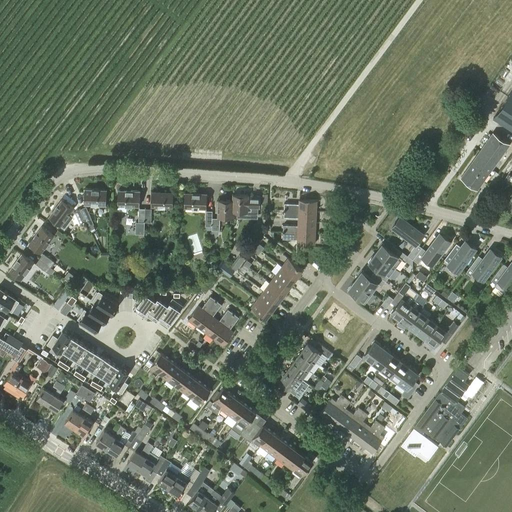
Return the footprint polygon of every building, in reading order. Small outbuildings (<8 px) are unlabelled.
[(511,130),(511,90),(494,118),(511,130)] [(478,189),(509,144),(493,133),(462,177),(478,189)] [(106,205),(106,190),(84,189),(84,204),(106,205)] [(118,191),(118,205),(139,206),(140,192),(118,191)] [(172,207),(173,193),(152,192),(151,206),(172,207)] [(206,208),(206,194),(185,193),(184,207),(206,208)] [(233,195),(232,201),(233,201),(232,217),(238,217),(239,212),(247,212),(247,207),(259,208),(259,197),(247,196),(247,195),(233,195)] [(61,225),(73,208),(62,199),(49,217),(60,225),(61,225)] [(232,201),(218,200),(218,216),(232,217),(233,201),(232,201)] [(284,204),(283,211),(315,212),(316,201),(299,200),(299,205),(284,204)] [(95,228),(91,219),(86,206),(80,209),(85,221),(87,227),(88,226),(90,230),(95,228)] [(85,221),(80,209),(74,211),(79,224),(85,221)] [(315,212),(283,211),(283,218),(298,218),(298,222),(315,223),(315,212)] [(394,224),(392,227),(396,229),(408,238),(407,239),(413,243),(409,249),(411,251),(407,256),(413,260),(422,247),(417,243),(424,235),(399,217),(394,224)] [(211,227),(211,230),(211,237),(216,237),(218,234),(219,230),(219,218),(212,218),(211,218),(211,227)] [(144,222),(136,221),(135,233),(144,234),(144,222)] [(283,225),(282,233),(314,234),(315,223),(298,222),(298,226),(283,225)] [(42,227),(29,244),(40,252),(53,235),(42,227)] [(314,234),(282,233),(282,239),(297,240),(297,244),(314,245),(314,234)] [(422,247),(413,260),(418,264),(422,257),(432,265),(432,264),(433,264),(438,257),(438,256),(447,244),(450,240),(447,239),(447,238),(440,233),(427,251),(422,247)] [(466,241),(461,247),(458,251),(453,247),(444,259),(449,263),(448,265),(457,272),(458,271),(458,272),(464,264),(463,264),(473,252),(472,252),(475,248),(473,246),(466,241)] [(255,247),(261,251),(264,247),(259,243),(255,247)] [(382,244),(375,253),(391,265),(398,256),(402,259),(406,254),(396,247),(392,252),(382,244)] [(478,255),(469,268),(466,272),(463,275),(468,279),(470,276),(471,276),(473,273),(483,280),(484,280),(489,273),(489,272),(498,260),(500,256),(498,254),(491,249),(483,259),(478,255)] [(43,253),(39,259),(55,270),(59,273),(63,268),(54,261),(43,253)] [(240,253),(231,264),(238,270),(247,258),(240,253)] [(391,265),(375,253),(368,262),(379,270),(375,274),(385,281),(389,277),(385,273),(391,265)] [(21,280),(33,262),(22,254),(9,271),(21,280)] [(55,270),(39,259),(35,264),(51,275),(55,270)] [(243,264),(248,268),(252,263),(247,259),(243,264)] [(287,259),(281,267),(296,278),(302,270),(287,259)] [(503,264),(494,276),(491,280),(496,284),(494,286),(504,293),(508,288),(509,288),(511,283),(511,262),(508,267),(503,264)] [(248,268),(243,264),(237,272),(243,275),(248,268)] [(296,278),(281,267),(275,275),(290,286),(296,278)] [(223,273),(217,269),(210,279),(215,283),(223,273)] [(385,281),(375,274),(372,279),(361,271),(355,280),(371,292),(377,283),(382,286),(385,281)] [(64,279),(75,287),(79,281),(68,273),(64,279)] [(290,286),(275,275),(269,283),(284,294),(290,286)] [(371,292),(355,280),(348,289),(364,301),(371,292)] [(403,296),(410,286),(405,282),(398,292),(403,296)] [(284,294),(269,283),(263,291),(278,302),(284,294)] [(428,293),(432,287),(426,283),(422,288),(428,293)] [(403,296),(391,312),(400,319),(411,305),(415,298),(419,294),(410,287),(403,296)] [(445,287),(441,293),(447,297),(451,291),(445,287)] [(0,288),(0,308),(6,313),(6,312),(8,309),(12,312),(19,301),(6,293),(7,291),(5,290),(4,291),(0,288)] [(92,300),(92,301),(94,302),(110,312),(112,314),(112,313),(119,303),(99,290),(92,300)] [(263,291),(257,299),(272,310),(278,302),(263,291)] [(452,291),(447,297),(453,301),(458,295),(452,291)] [(145,292),(133,309),(144,317),(146,315),(146,314),(156,300),(156,299),(145,292)] [(386,308),(393,299),(388,295),(381,304),(386,308)] [(438,304),(442,299),(437,295),(433,300),(438,304)] [(171,300),(181,307),(184,304),(173,296),(171,300)] [(197,326),(216,300),(210,296),(201,308),(198,306),(188,319),(197,326)] [(156,300),(146,314),(146,315),(156,322),(158,319),(168,304),(158,297),(156,299),(156,300)] [(400,319),(399,321),(407,325),(408,326),(419,311),(424,305),(415,298),(411,305),(400,319)] [(63,303),(58,299),(53,306),(58,309),(63,303)] [(251,309),(250,311),(255,315),(256,313),(265,319),(272,310),(257,299),(251,309)] [(442,299),(438,304),(443,308),(447,303),(442,299)] [(221,304),(216,300),(197,326),(206,332),(216,319),(213,316),(221,304)] [(168,304),(158,319),(168,327),(181,309),(170,301),(168,304)] [(88,311),(102,320),(102,321),(104,322),(110,312),(94,302),(88,311)] [(84,309),(77,319),(96,330),(102,321),(102,320),(88,311),(84,308),(84,309)] [(219,321),(216,319),(206,332),(214,339),(233,313),(228,309),(219,321)] [(428,317),(419,311),(408,326),(407,327),(416,331),(417,332),(428,317)] [(233,313),(214,339),(223,345),(233,332),(230,329),(239,317),(233,313)] [(428,317),(417,332),(416,333),(424,338),(426,339),(436,324),(428,317)] [(436,324),(426,339),(425,340),(433,344),(434,345),(435,345),(436,346),(439,339),(445,331),(436,324)] [(53,334),(47,344),(60,353),(61,353),(62,350),(71,335),(69,334),(63,330),(58,337),(53,334)] [(0,347),(14,357),(19,348),(0,335),(0,347)] [(71,335),(62,350),(70,355),(79,341),(71,335)] [(79,341),(70,355),(73,357),(78,360),(88,346),(79,341)] [(372,362),(383,347),(374,341),(363,355),(372,362)] [(320,365),(327,357),(328,358),(332,352),(317,342),(314,347),(307,342),(301,351),(316,361),(316,362),(320,365)] [(14,357),(13,358),(19,362),(27,349),(21,346),(19,348),(14,357)] [(88,346),(78,360),(86,365),(86,366),(96,351),(88,346)] [(384,346),(383,347),(372,362),(381,369),(392,354),(390,353),(384,346)] [(86,365),(84,367),(85,368),(93,373),(104,356),(96,351),(86,366),(86,365)] [(161,353),(160,354),(156,351),(146,364),(159,373),(169,359),(161,353)] [(301,351),(295,359),(309,370),(316,362),(316,361),(301,351)] [(393,353),(392,354),(381,369),(389,375),(400,360),(399,359),(399,360),(393,353)] [(356,354),(349,363),(346,367),(352,371),(362,358),(356,354)] [(104,356),(93,373),(101,378),(103,376),(102,376),(112,362),(104,356)] [(52,363),(42,357),(36,366),(46,372),(52,363)] [(177,365),(169,359),(159,373),(167,379),(177,365)] [(295,359),(288,368),(303,379),(309,370),(295,359)] [(401,359),(400,360),(389,375),(398,381),(409,367),(408,366),(401,359)] [(11,393),(22,375),(17,372),(21,365),(16,362),(10,370),(12,371),(4,383),(6,384),(4,387),(5,389),(11,393)] [(112,362),(102,376),(103,376),(110,381),(120,367),(112,362)] [(57,368),(52,364),(46,373),(51,377),(57,368)] [(185,371),(177,365),(167,379),(175,385),(185,371)] [(409,367),(398,381),(406,388),(402,394),(407,399),(419,384),(413,380),(414,380),(419,375),(418,374),(416,372),(410,366),(409,367)] [(110,381),(108,383),(109,384),(122,393),(128,383),(123,380),(128,372),(120,367),(110,381)] [(416,424),(413,428),(422,434),(425,430),(434,438),(445,446),(446,446),(451,440),(455,434),(462,425),(467,417),(457,410),(460,407),(455,403),(469,385),(464,381),(469,375),(458,367),(445,385),(416,424)] [(281,377),(282,378),(278,383),(284,387),(299,398),(303,393),(301,391),(307,383),(303,379),(288,368),(285,372),(283,371),(280,375),(282,377),(281,377)] [(56,379),(61,382),(65,374),(60,371),(56,379)] [(185,371),(175,385),(183,391),(193,377),(185,371)] [(72,376),(67,373),(61,383),(57,389),(62,391),(72,376)] [(28,379),(22,375),(11,393),(17,397),(19,396),(21,393),(23,395),(30,383),(32,384),(36,378),(31,375),(28,379)] [(369,385),(372,379),(367,375),(363,381),(369,385)] [(193,377),(183,391),(191,397),(202,383),(193,377)] [(372,379),(369,385),(374,388),(378,383),(372,379)] [(61,383),(57,380),(53,386),(57,389),(61,383)] [(324,381),(321,385),(317,390),(323,394),(329,385),(324,381)] [(210,389),(202,383),(191,397),(199,404),(210,389)] [(76,392),(90,401),(95,392),(82,384),(76,392)] [(383,395),(386,390),(381,386),(377,391),(383,395)] [(47,405),(54,394),(44,388),(37,398),(47,405)] [(223,388),(213,402),(210,400),(206,406),(217,413),(221,408),(232,394),(223,388)] [(70,389),(66,395),(72,399),(76,392),(70,389)] [(395,405),(399,399),(390,392),(386,397),(395,405)] [(329,420),(346,397),(341,393),(336,400),(332,397),(320,413),(329,420)] [(64,401),(54,394),(47,405),(57,411),(64,401)] [(232,394),(221,408),(229,414),(240,400),(232,394)] [(158,408),(162,402),(154,396),(150,401),(158,408)] [(139,397),(134,404),(142,409),(147,403),(139,397)] [(351,400),(346,397),(329,420),(338,426),(349,410),(346,407),(351,400)] [(240,400),(229,414),(237,420),(248,406),(240,400)] [(384,401),(381,405),(390,412),(393,407),(384,401)] [(162,402),(158,408),(162,410),(162,409),(167,413),(170,408),(162,402)] [(309,403),(304,410),(309,413),(313,406),(309,403)] [(232,428),(231,428),(239,434),(245,439),(256,424),(251,420),(256,412),(248,406),(237,420),(232,428)] [(353,413),(349,410),(338,426),(346,433),(363,410),(358,406),(353,413)] [(75,429),(83,416),(73,410),(65,422),(75,429)] [(368,413),(363,410),(346,433),(355,439),(367,423),(363,420),(368,413)] [(83,416),(75,429),(85,435),(93,423),(83,416)] [(367,423),(355,439),(364,445),(381,422),(376,419),(371,426),(367,423)] [(201,436),(205,430),(193,422),(190,427),(201,436)] [(385,426),(381,422),(364,445),(373,452),(384,436),(380,433),(385,426)] [(144,424),(142,427),(134,439),(140,443),(150,428),(144,424)] [(256,424),(245,439),(250,442),(252,440),(261,446),(272,431),(263,425),(261,428),(256,424)] [(115,455),(116,455),(124,443),(129,446),(134,439),(142,427),(138,425),(135,430),(132,430),(131,433),(126,429),(121,425),(114,436),(114,437),(106,449),(111,452),(111,454),(114,456),(115,455)] [(213,435),(217,429),(214,427),(210,433),(208,432),(207,433),(205,430),(201,436),(204,438),(204,437),(209,440),(213,435)] [(114,437),(114,436),(104,430),(96,442),(106,449),(114,437)] [(280,437),(272,431),(261,446),(269,452),(280,437)] [(157,473),(166,459),(160,455),(159,456),(151,452),(154,447),(155,448),(162,437),(159,435),(153,444),(152,446),(153,446),(137,469),(143,472),(142,474),(146,476),(146,475),(147,476),(148,474),(154,478),(157,473)] [(221,441),(213,435),(209,440),(217,446),(221,441)] [(288,443),(280,437),(269,452),(277,458),(288,443)] [(136,450),(127,463),(137,469),(153,446),(152,446),(153,444),(149,442),(141,453),(136,450)] [(296,449),(288,443),(277,458),(285,464),(296,449)] [(312,460),(319,451),(312,446),(305,455),(312,460)] [(187,449),(183,456),(187,458),(192,452),(187,449)] [(304,455),(296,449),(285,464),(293,470),(304,455)] [(312,461),(304,455),(293,470),(301,476),(302,476),(303,477),(305,477),(310,470),(310,468),(308,467),(312,461)] [(244,456),(239,463),(244,467),(248,461),(249,460),(244,456)] [(166,459),(157,473),(161,476),(158,482),(168,489),(179,472),(178,472),(168,465),(171,462),(166,459)] [(249,462),(245,467),(248,469),(248,470),(253,474),(257,468),(249,462)] [(179,472),(168,489),(178,495),(182,490),(187,493),(193,483),(200,473),(199,472),(185,463),(179,472)] [(193,483),(187,493),(192,497),(189,502),(199,510),(201,507),(208,497),(213,489),(201,482),(209,471),(203,467),(199,472),(200,473),(193,483)] [(265,474),(257,468),(253,474),(261,480),(265,474)] [(273,481),(265,474),(261,480),(269,486),(273,481)] [(273,481),(269,486),(277,492),(281,487),(280,487),(280,486),(273,481)] [(221,495),(218,499),(226,504),(235,492),(237,488),(232,484),(229,487),(228,486),(221,495)] [(281,487),(277,492),(287,500),(291,495),(281,487)] [(201,507),(199,510),(201,511),(211,511),(212,511),(220,511),(226,504),(218,499),(221,495),(213,489),(208,497),(201,507)] [(236,511),(240,508),(235,503),(227,511),(236,511)]
